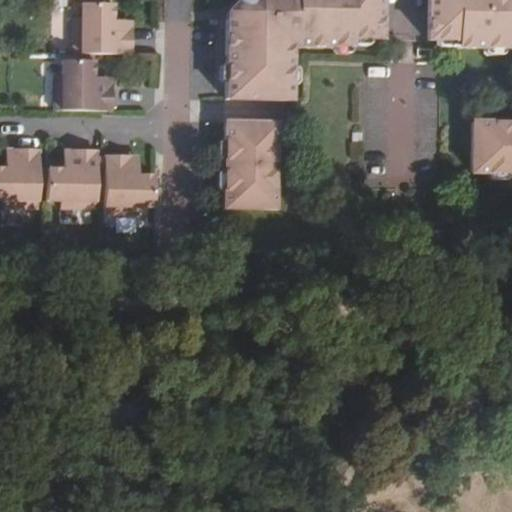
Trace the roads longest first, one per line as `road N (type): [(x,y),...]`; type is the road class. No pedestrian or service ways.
road 1 (residential): [(176,134),(4,133)]
road 2 (residential): [(177,0),(176,134)]
